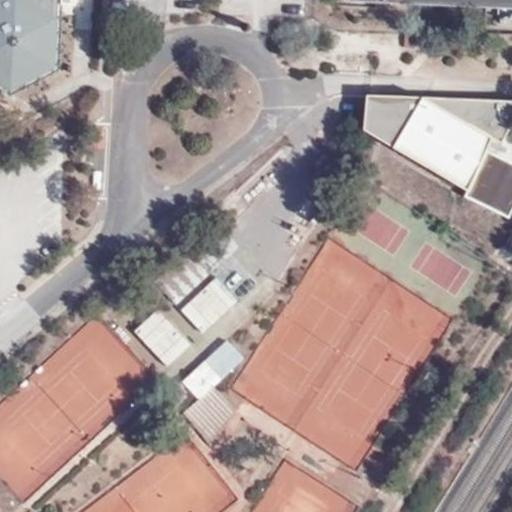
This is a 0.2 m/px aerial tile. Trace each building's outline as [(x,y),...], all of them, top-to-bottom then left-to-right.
[(501,23),(511,23),(511,0),(350,0),(502,7),(501,23)] [(511,100),(366,94),(362,129),(467,191),(464,196),(508,218),(511,209),(511,161),(496,154),(511,120),(511,100)] [(211,272),(190,248),(181,257),(202,280),(211,272)] [(202,280),(181,257),(172,265),(193,288),(202,280)] [(257,282),(235,260),(227,269),(248,290),(257,282)] [(193,288),(172,265),(163,273),(184,296),(193,288)] [(248,290),(227,269),(217,278),(238,300),(248,290)] [(163,273),(154,281),(176,304),(184,296),(163,273)] [(217,278),(216,277),(207,285),(229,308),(238,300),(217,278)] [(229,308),(207,285),(199,293),(220,316),(229,308)] [(220,316),(199,293),(190,302),(212,325),(220,316)] [(190,302),(181,310),(203,333),(212,325),(190,302)] [(166,319),(158,310),(135,331),(143,340),(166,319)] [(151,349),(174,327),(166,319),(143,340),(151,349)] [(159,358),(182,336),(174,327),(151,349),(159,358)] [(167,366),(191,345),(182,336),(159,358),(167,366)] [(105,375),(115,383),(105,395),(121,407),(152,369),(127,348),(105,375)] [(212,371),(204,362),(183,382),(191,390),(212,371)] [(213,386),(220,379),(212,371),(191,390),(199,399),(213,386)] [(235,410),(213,386),(184,414),(212,443),(235,410)]
